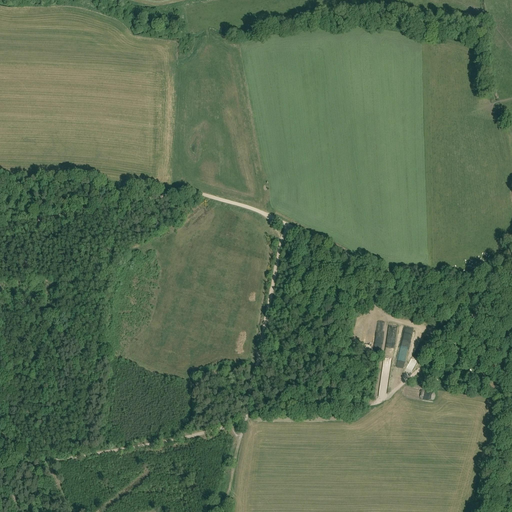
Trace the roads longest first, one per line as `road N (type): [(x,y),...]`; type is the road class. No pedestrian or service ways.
road 1 (track): [(288,224),(185,192),(0,227)]
road 2 (track): [(244,424),(0,468)]
road 3 (track): [(511,291),(427,291),(288,224)]
road 4 (track): [(288,224),(244,424)]
